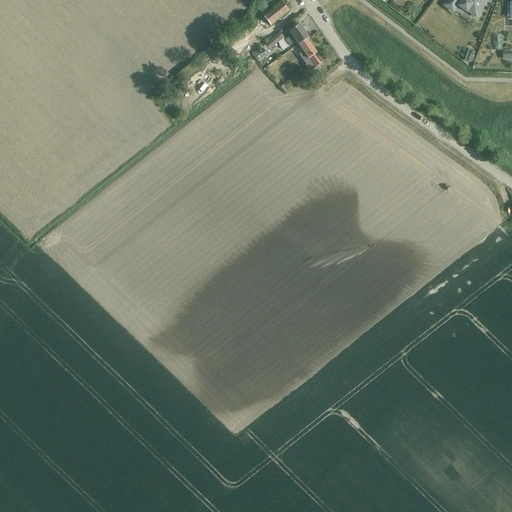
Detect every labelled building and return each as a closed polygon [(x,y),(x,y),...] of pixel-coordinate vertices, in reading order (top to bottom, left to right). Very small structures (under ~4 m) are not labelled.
[(447,0),(444,5),(454,13),(460,5),(462,6),(461,8),(466,12),(468,11),(476,16),(487,1),(485,0),(447,0)] [(264,17),(271,25),(289,10),(282,2),(273,9),(274,10),(264,17)] [(264,3),(258,9),(261,12),(268,6),(264,3)] [(270,51),(278,44),(280,46),(279,46),(283,52),(289,48),(289,47),(296,42),(299,46),(310,39),(300,24),(289,33),(291,36),(285,41),(284,39),(280,34),(266,46),(269,51),(270,51)] [(310,39),(299,46),(303,51),(299,54),(304,62),(308,59),(310,62),(306,65),(310,72),(324,62),(309,40),(310,39)] [(482,66),(487,51),(478,47),(472,62),(482,66)] [(271,54),(262,60),(265,64),(274,59),(271,54)] [(289,88),(297,80),(293,75),(284,83),(289,88)]
